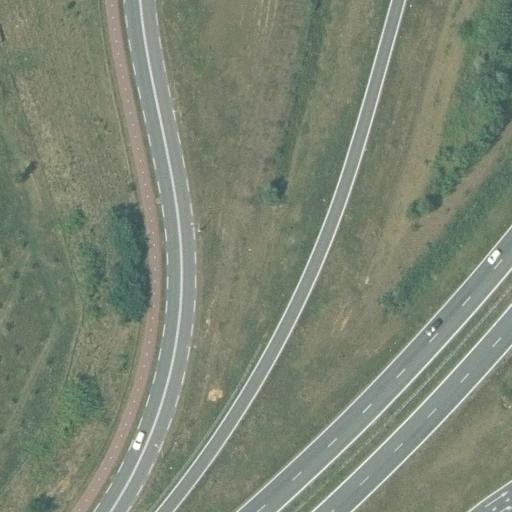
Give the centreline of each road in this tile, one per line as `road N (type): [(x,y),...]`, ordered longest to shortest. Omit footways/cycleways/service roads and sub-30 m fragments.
road 1 (trunk): [(399,0),(337,207),(297,303),(240,406),(162,511)]
road 2 (tertiary): [(138,0),(173,191),(180,295),(157,418),(111,511)]
road 3 (trunk): [(511,245),(378,395),(258,511)]
road 4 (trunk): [(334,511),(511,320)]
